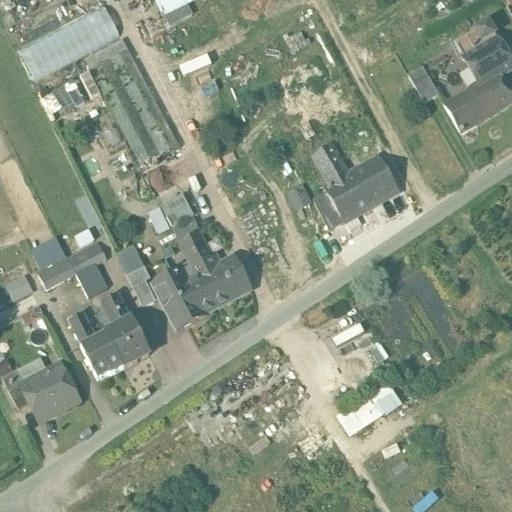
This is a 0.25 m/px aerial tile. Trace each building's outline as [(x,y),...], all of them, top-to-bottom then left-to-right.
[(152,0),(165,28),(197,13),(191,0),(152,0)] [(30,80),(119,41),(106,11),(17,49),(30,80)] [(511,66),(496,39),(462,59),(477,85),(497,73),(500,78),(511,70),(511,66)] [(123,42),(85,62),(90,72),(128,52),(123,42)] [(180,149),(128,52),(90,72),(142,170),(180,149)] [(438,97),(422,69),(408,78),(424,105),(438,97)] [(65,117),(62,111),(98,95),(87,73),(41,95),(54,122),(65,117)] [(477,85),(443,106),(460,136),(511,105),(511,98),(500,78),(497,73),(477,85)] [(330,148),(313,158),(329,187),(347,177),(330,148)] [(329,187),(324,190),(326,194),(344,225),(397,194),(378,159),(347,177),(329,187)] [(287,192),(296,211),(311,205),(303,185),(287,192)] [(326,194),(312,201),(329,234),(344,225),(326,194)] [(184,197),(146,210),(153,232),(191,219),(184,197)] [(192,222),(172,232),(179,246),(199,235),(192,222)] [(199,235),(179,246),(188,264),(192,270),(212,260),(211,258),(199,235)] [(30,254),(40,274),(67,260),(56,240),(30,254)] [(96,245),(67,260),(75,277),(88,301),(107,291),(96,270),(106,265),(96,245)] [(233,259),(219,266),(214,257),(211,258),(212,260),(192,270),(213,312),(251,292),(233,259)] [(40,274),(36,276),(45,293),(75,277),(67,260),(40,274)] [(180,271),(151,286),(176,333),(206,318),(205,316),(213,312),(192,270),(188,264),(179,269),(180,271)] [(144,269),(126,278),(132,288),(145,282),(145,283),(150,281),(144,269)] [(16,282),(5,287),(13,304),(24,298),(16,282)] [(145,282),(132,288),(142,310),(155,303),(145,283),(145,282)] [(130,322),(118,297),(102,305),(114,330),(105,335),(105,336),(123,371),(137,364),(136,363),(149,357),(131,322),(130,322)] [(39,308),(21,317),(26,327),(44,318),(39,308)] [(95,341),(83,316),(68,324),(80,348),(80,349),(97,383),(109,376),(110,377),(123,371),(105,336),(95,341)] [(23,389),(21,390),(30,407),(38,422),(77,402),(61,370),(23,389)] [(15,374),(2,381),(18,413),(30,407),(21,390),(23,389),(15,374)] [(389,387),(335,416),(346,437),(400,407),(389,387)]
